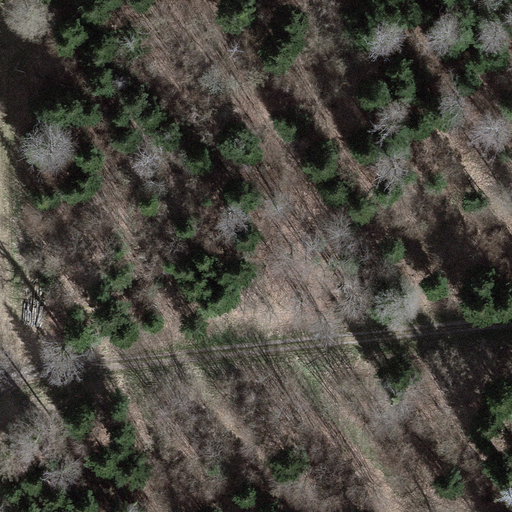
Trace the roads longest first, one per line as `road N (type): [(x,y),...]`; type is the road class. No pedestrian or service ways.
road 1 (track): [(0,373),(511,320)]
road 2 (track): [(0,367),(7,342),(1,0)]
